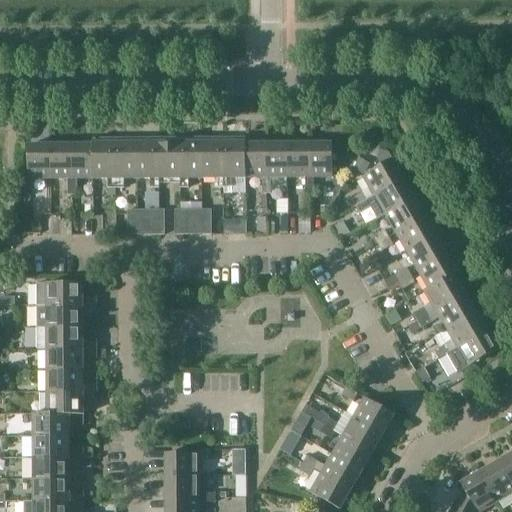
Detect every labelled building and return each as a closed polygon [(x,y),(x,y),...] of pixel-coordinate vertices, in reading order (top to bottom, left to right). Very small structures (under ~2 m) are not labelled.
[(246,178),(246,177),(245,144),(245,142),(179,142),(160,143),(92,144),(92,145),(93,178),(93,180),(108,180),(108,189),(125,189),(125,180),(151,180),(151,188),(159,188),(159,179),(180,179),(180,188),(189,188),(189,178),(215,178),(215,188),(232,187),(232,178),(246,178)] [(310,144),(310,176),(305,176),(305,185),(314,185),(314,176),(332,176),(332,143),(310,144)] [(267,177),(267,144),(245,144),(246,177),(262,177),(267,177)] [(288,176),(288,144),(267,144),(267,177),(262,177),(263,185),(271,185),(271,177),(288,176)] [(310,176),(310,144),(288,144),(288,176),(305,176),(310,176)] [(93,178),(92,145),(73,146),(73,179),(77,179),(93,178)] [(52,179),(52,146),(29,146),(29,179),(26,179),(26,188),(35,188),(35,179),(52,179)] [(73,179),(73,146),(52,146),(52,179),(69,179),(69,187),(78,187),(77,179),(73,179)] [(374,196),(404,179),(393,159),(363,177),(374,196)] [(404,179),(374,196),(385,215),(415,197),(404,179)] [(263,185),(263,194),(271,194),(271,185),(263,185)] [(314,185),(305,185),(305,193),(314,193),(314,185)] [(69,187),(69,195),(78,195),(78,187),(69,187)] [(356,206),(367,200),(362,192),(351,199),(356,206)] [(415,197),(385,215),(396,233),(426,216),(415,197)] [(367,200),(356,206),(360,214),(371,207),(367,200)] [(186,228),(186,235),(199,235),(199,209),(186,209),(186,216),(186,222),(186,228)] [(199,209),(199,235),(211,234),(211,209),(199,209)] [(129,236),(141,236),(141,210),(128,211),(129,236)] [(141,236),(154,235),(154,229),(153,223),(153,216),(153,210),(141,210),(141,236)] [(426,216),(396,233),(407,252),(437,234),(426,216)] [(301,234),(314,234),(314,220),(301,220),(301,234)] [(374,236),(379,244),(389,237),(385,230),(374,236)] [(437,234),(407,252),(418,270),(448,253),(437,234)] [(383,251),(394,245),(389,237),(379,244),(383,251)] [(448,253),(418,270),(428,288),(454,273),(455,274),(459,272),(448,253)] [(395,273),(400,281),(411,275),(407,267),(395,273)] [(418,321),(466,293),(455,274),(454,273),(428,288),(424,291),(431,303),(413,313),(418,321)] [(395,293),(404,288),(415,282),(411,275),(400,281),(391,286),(395,293)] [(38,307),(97,306),(97,296),(84,296),(84,284),(38,284),(38,307)] [(446,330),(477,312),(466,293),(418,321),(422,328),(440,318),(446,330)] [(38,328),(48,328),(84,328),(84,316),(97,316),(97,306),(38,307),(38,328)] [(457,348),(488,330),(477,312),(446,330),(457,348)] [(48,350),(97,350),(97,340),(84,340),(84,328),(48,328),(48,350)] [(488,330),(457,348),(469,367),(499,349),(488,330)] [(439,358),(450,352),(446,345),(435,351),(439,358)] [(97,350),(48,350),(48,371),(84,371),(84,360),(97,360),(97,350)] [(48,393),(98,392),(98,383),(84,383),(84,371),(48,371),(48,393)] [(353,402),(358,394),(347,388),(342,396),(353,402)] [(98,392),(48,393),(48,415),(84,415),(84,402),(98,402),(98,392)] [(354,417),(384,435),(395,415),(365,398),(354,417)] [(34,437),(71,437),(71,425),(84,425),(84,415),(48,415),(34,415),(34,437)] [(343,436),(373,453),(384,435),(354,417),(343,436)] [(325,426),(336,432),(340,425),(329,418),(325,426)] [(336,432),(325,426),(320,433),(332,440),(336,432)] [(332,455),(362,472),(373,453),(343,436),(332,455)] [(34,459),(84,458),(84,448),(71,448),(71,437),(34,437),(34,459)] [(198,459),(208,459),(208,451),(198,451),(198,454),(166,454),(166,477),(198,476),(198,459)] [(511,453),(499,461),(511,484),(511,453)] [(321,473),(351,491),(362,472),(332,455),(321,473)] [(303,463),(314,469),(319,462),(308,456),(303,463)] [(84,458),(34,459),(34,480),(71,480),(71,468),(84,468),(84,458)] [(511,493),(511,484),(499,461),(480,472),(497,502),(511,493)] [(314,469),(303,463),(299,471),(310,477),(314,469)] [(497,502),(480,472),(460,483),(463,489),(451,511),(452,511),(479,511),(480,511),(497,502)] [(351,491),(321,473),(310,493),(340,510),(351,491)] [(166,498),(199,498),(199,502),(207,502),(207,493),(199,494),(198,476),(166,477),(166,498)] [(71,480),(34,480),(34,502),(84,502),(84,492),(71,492),(71,480)] [(216,502),(216,493),(207,493),(207,502),(216,502)] [(198,511),(199,502),(199,498),(166,498),(166,511),(198,511)] [(84,502),(34,502),(34,511),(70,511),(71,511),(84,511),(84,502)]
